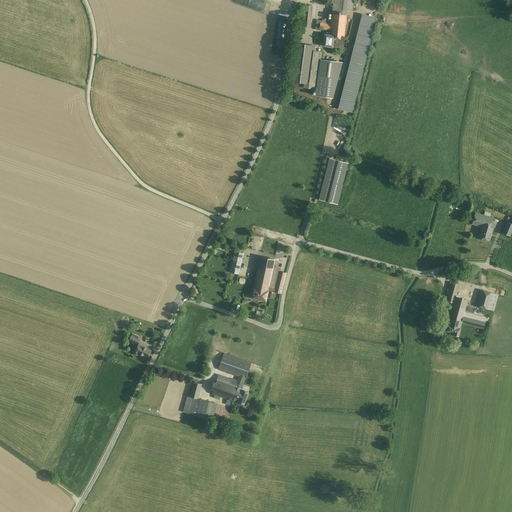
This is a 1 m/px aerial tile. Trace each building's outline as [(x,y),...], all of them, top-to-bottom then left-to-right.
[(353,0),(318,0),(333,4),(331,36),(345,37),(347,10),(353,11),(353,0)] [(312,6),(303,5),(302,26),(310,27),(312,6)] [(369,21),(359,20),(356,35),(365,37),(369,21)] [(345,38),(324,35),(323,47),(333,49),(333,47),(343,49),(345,38)] [(315,45),(293,42),(287,81),(308,84),(307,88),(315,89),(314,96),(335,99),(344,63),(319,60),(320,52),(314,51),(315,45)] [(354,45),(338,109),(353,113),(369,49),(354,45)] [(319,199),(337,204),(347,163),(330,158),(319,199)] [(493,218),(475,213),(471,224),(481,226),(478,237),(490,240),(493,229),(491,228),(493,218)] [(511,226),(506,224),(502,235),(510,238),(511,231),(511,226)] [(243,254),(235,252),(230,272),(238,273),(243,254)] [(260,256),(255,283),(269,286),(273,267),(275,260),(260,256)] [(280,268),(273,267),(269,286),(268,290),(281,293),(286,273),(279,271),(280,268)] [(460,281),(477,284),(478,278),(461,275),(460,281)] [(444,301),(453,303),(458,284),(449,282),(444,301)] [(255,283),(252,298),(266,301),(268,290),(269,286),(255,283)] [(481,290),(476,306),(493,312),(498,295),(481,290)] [(458,335),(468,299),(456,295),(446,331),(454,333),(454,334),(458,335)] [(485,322),(463,316),(461,323),(483,330),(485,322)] [(152,350),(139,344),(135,352),(148,359),(152,350)] [(251,363),(224,354),(218,369),(238,376),(237,380),(233,379),(232,380),(218,375),(217,379),(241,389),(251,363)] [(241,389),(217,379),(212,393),(237,402),(242,389),(241,389)] [(201,384),(194,382),(190,396),(188,396),(183,412),(212,420),(216,403),(197,398),(201,384)] [(248,391),(242,389),(237,402),(244,404),(248,391)]
